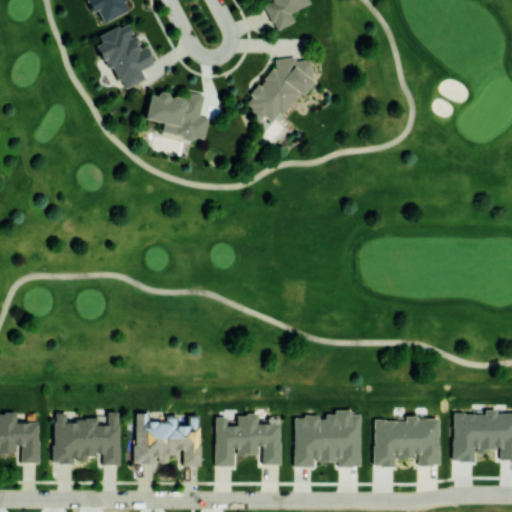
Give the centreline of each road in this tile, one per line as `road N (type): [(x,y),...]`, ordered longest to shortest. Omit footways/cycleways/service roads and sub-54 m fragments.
road 1 (residential): [(0,499),(265,499)]
road 2 (residential): [(265,499),(477,496)]
